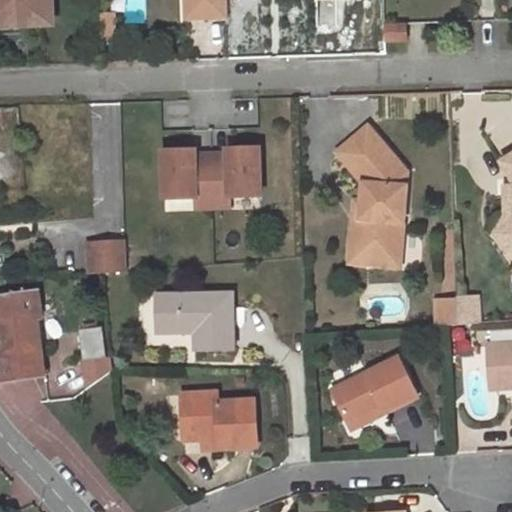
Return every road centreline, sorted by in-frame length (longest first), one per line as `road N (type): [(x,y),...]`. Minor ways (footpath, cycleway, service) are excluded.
road 1 (residential): [(0,84),(511,72)]
road 2 (residential): [(210,511),(302,475),(493,468)]
